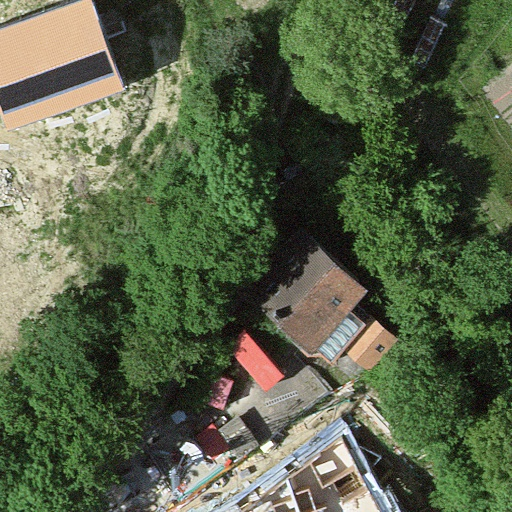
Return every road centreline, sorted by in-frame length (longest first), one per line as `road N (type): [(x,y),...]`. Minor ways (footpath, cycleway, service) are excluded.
road 1 (residential): [(53,511),(159,391),(199,324),(276,110)]
road 2 (track): [(276,110),(316,21),(365,21),(387,41),(511,230)]
